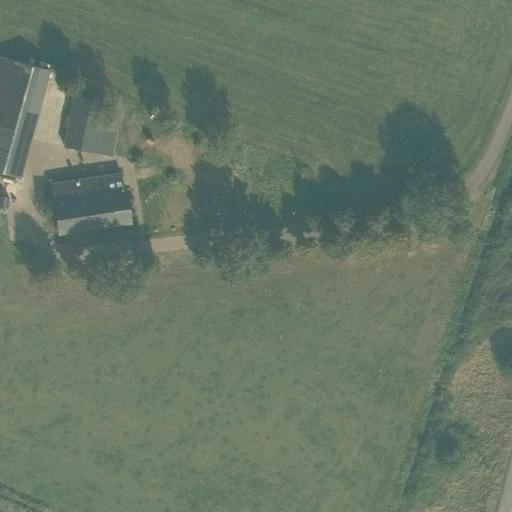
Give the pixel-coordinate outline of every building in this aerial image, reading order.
[(0,173),(20,179),(49,70),(0,56),(0,173)] [(73,96),(63,146),(97,152),(102,125),(107,102),(73,96)] [(312,166),(309,180),(319,182),(322,168),(312,166)] [(53,213),(56,234),(129,222),(122,177),(49,187),(53,213)] [(0,194),(0,205),(7,206),(8,196),(0,194)]
